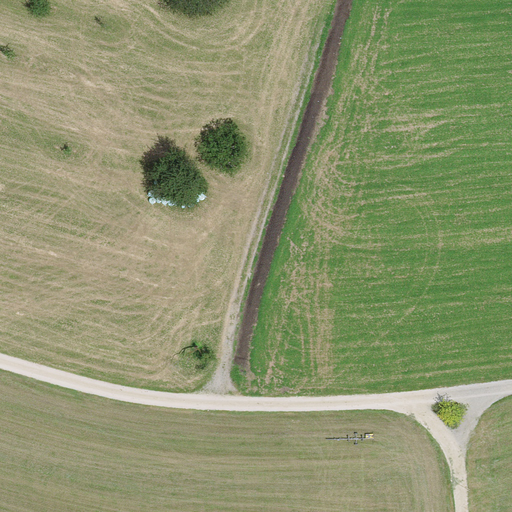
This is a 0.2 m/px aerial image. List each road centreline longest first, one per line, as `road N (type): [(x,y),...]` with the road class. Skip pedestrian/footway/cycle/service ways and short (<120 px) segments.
road 1 (track): [(0,362),(137,397),(219,403),(417,401),(511,387)]
road 2 (track): [(219,403),(232,313),(323,0)]
road 3 (track): [(474,392),(453,450),(462,511)]
